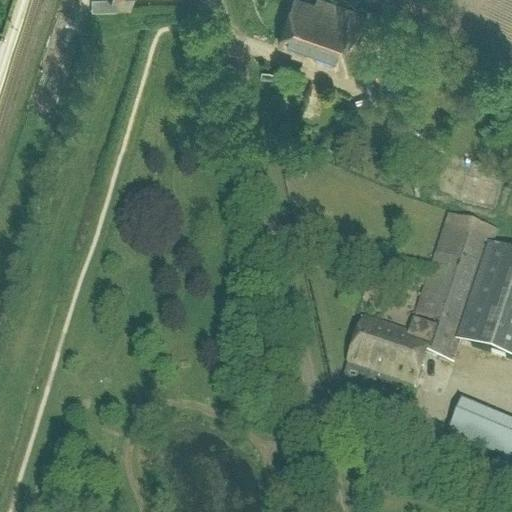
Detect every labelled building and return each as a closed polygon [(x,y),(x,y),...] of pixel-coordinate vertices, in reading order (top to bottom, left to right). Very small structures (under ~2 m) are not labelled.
[(95,0),(96,11),(133,11),(132,0),(95,0)] [(316,0),(315,4),(302,0),(293,0),(279,43),(299,50),(297,55),(347,73),(359,37),(393,49),(388,63),(408,70),(413,56),(419,58),(426,38),(318,0),(316,0)] [(317,120),(329,88),(317,84),(305,115),(317,120)] [(427,357),(452,365),(459,344),(511,362),(511,254),(491,248),(496,235),(449,219),(410,335),(363,320),(346,370),(369,378),(368,381),(414,397),(427,357)] [(511,426),(462,406),(448,439),(511,465),(511,426)]
